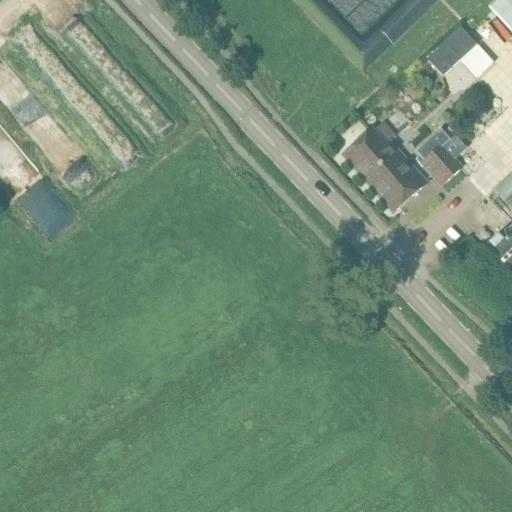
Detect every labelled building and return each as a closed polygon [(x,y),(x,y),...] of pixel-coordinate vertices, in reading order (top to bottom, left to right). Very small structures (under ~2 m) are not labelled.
[(511,0),(499,0),(490,10),(511,32),(511,0)] [(478,47),(442,79),(459,97),(494,64),(478,47)] [(461,167),(444,146),(450,141),(441,130),(415,151),(424,162),(422,163),(439,184),(461,167)] [(426,185),(412,170),(388,143),(384,147),(371,132),(358,144),(343,157),(392,214),(426,185)] [(511,239),(504,231),(493,241),(482,229),(474,236),(485,249),(511,276),(511,239)]
